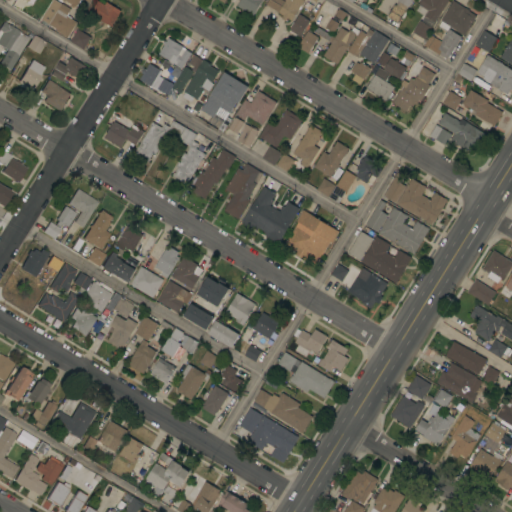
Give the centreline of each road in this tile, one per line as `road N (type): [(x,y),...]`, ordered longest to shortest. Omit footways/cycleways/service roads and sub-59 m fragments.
road 1 (residential): [(0,112),(392,345)]
road 2 (tertiary): [(511,154),(290,511)]
road 3 (residential): [(154,0),(511,216)]
road 4 (residential): [(0,322),(298,499)]
road 5 (residential): [(156,0),(0,244)]
road 6 (residential): [(345,423),(485,511)]
